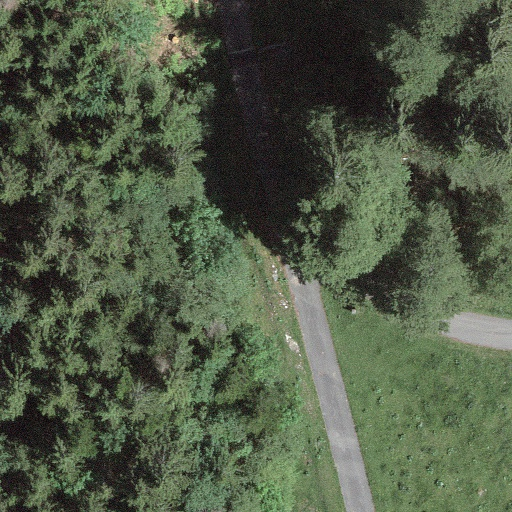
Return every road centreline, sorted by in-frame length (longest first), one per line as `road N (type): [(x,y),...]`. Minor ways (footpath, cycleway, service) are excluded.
road 1 (track): [(234,0),(363,511)]
road 2 (track): [(511,339),(404,307),(290,209)]
